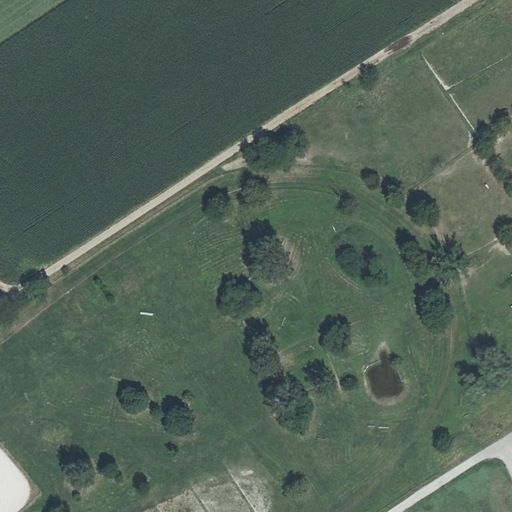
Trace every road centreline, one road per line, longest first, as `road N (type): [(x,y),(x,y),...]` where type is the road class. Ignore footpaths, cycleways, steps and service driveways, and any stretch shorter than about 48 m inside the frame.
road 1 (track): [(0,348),(122,250),(219,196),(287,179),(341,185),(387,210),(428,250),(454,317),(450,379),(425,428),(340,511)]
road 2 (track): [(469,0),(0,305)]
road 3 (unclassified): [(502,443),(394,511)]
